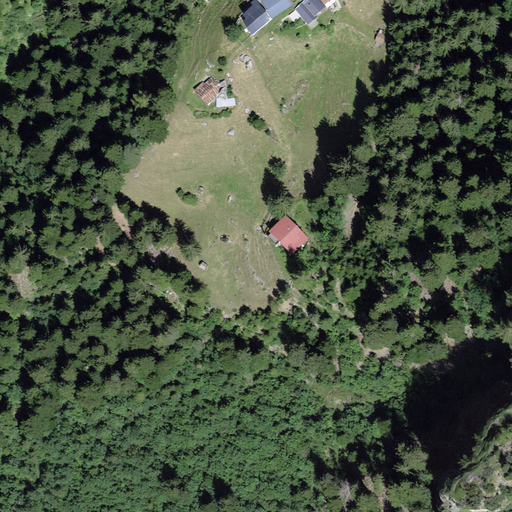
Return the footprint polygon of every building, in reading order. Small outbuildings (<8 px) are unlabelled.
[(271,20),(255,0),(252,2),(255,6),(244,14),(247,18),(243,21),(252,34),(271,20)] [(261,0),(273,16),(291,4),(288,0),(261,0)] [(324,6),(318,0),(305,0),(295,8),(308,23),(315,18),(313,15),(324,6)] [(385,36),(378,34),(376,40),(382,43),(385,36)] [(223,89),(212,78),(205,85),(202,83),(195,90),(208,103),(223,89)] [(307,238),(286,217),(271,231),(292,252),(307,238)]
